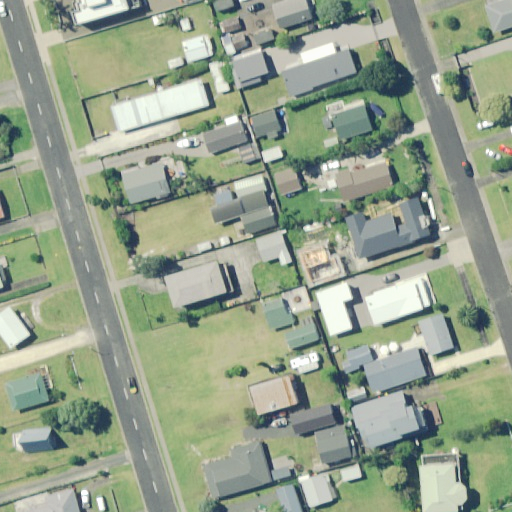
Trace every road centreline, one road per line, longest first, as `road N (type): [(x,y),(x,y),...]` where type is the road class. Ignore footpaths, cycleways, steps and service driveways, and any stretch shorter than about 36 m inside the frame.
road 1 (tertiary): [(165,511),(10,0)]
road 2 (residential): [(511,333),(399,0)]
